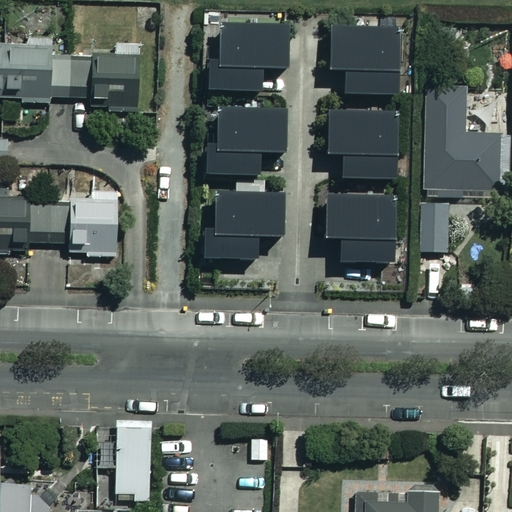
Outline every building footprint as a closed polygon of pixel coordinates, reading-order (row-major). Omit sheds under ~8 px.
[(277,28),(210,27),(209,93),(250,93),(250,80),(250,69),(277,70),(277,28)] [(388,31),(320,32),(321,72),(331,72),(331,81),(332,97),(389,95),(388,31)] [(49,44),(0,43),(0,102),(19,103),(19,108),(52,108),(52,97),(81,97),(82,55),(48,55),(49,44)] [(142,62),(98,62),(98,115),(142,115),(142,62)] [(419,193),(432,193),(432,200),(461,201),(462,194),(495,195),(496,135),(463,134),(465,87),(423,86),(419,193)] [(254,165),(254,153),(273,154),(274,109),(208,108),(207,180),(254,180),(254,165)] [(318,155),(329,156),(329,167),(329,181),(383,182),(384,112),(319,111),(318,155)] [(250,264),(250,238),(271,238),(272,196),(205,195),(203,263),(250,264)] [(315,240),(334,240),(333,260),(384,261),(384,198),(315,197),(315,240)] [(442,204),(416,206),(418,254),(444,253),(442,204)] [(114,205),(0,205),(0,247),(86,248),(86,259),(115,258),(114,205)] [(147,424),(111,425),(113,502),(149,501),(147,424)] [(27,511),(28,489),(0,487),(0,511),(27,511)] [(430,511),(431,497),(349,494),(348,511),(430,511)]
